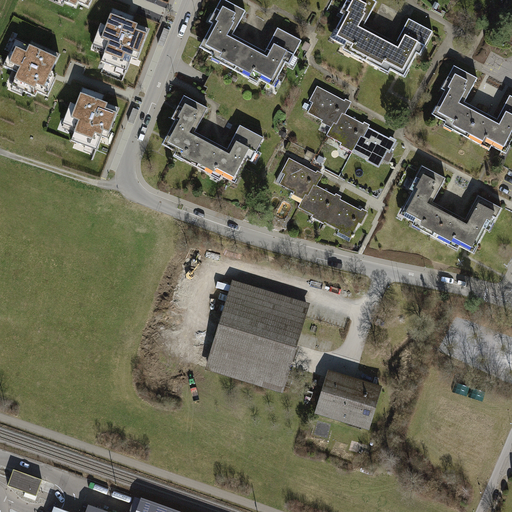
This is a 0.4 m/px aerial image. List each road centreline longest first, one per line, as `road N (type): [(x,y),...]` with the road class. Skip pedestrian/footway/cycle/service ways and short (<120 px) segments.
road 1 (residential): [(511,294),(382,273),(258,240),(122,190),(191,0)]
road 2 (track): [(0,152),(122,190)]
